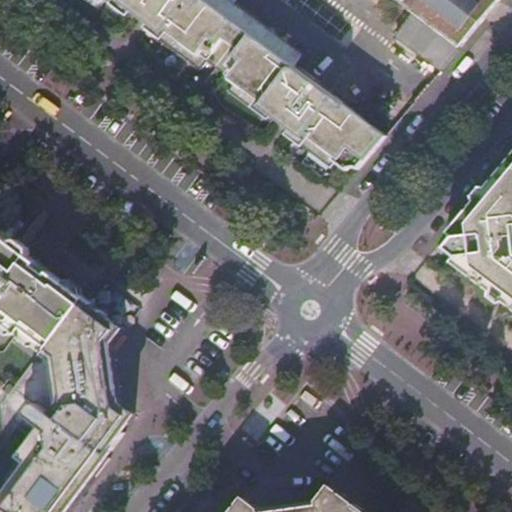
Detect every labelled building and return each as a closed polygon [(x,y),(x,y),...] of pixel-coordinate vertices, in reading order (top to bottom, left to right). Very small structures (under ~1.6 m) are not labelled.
[(103,0),(106,2),(107,0),(110,0),(118,6),(121,2),(134,12),(150,24),(162,33),(160,36),(170,44),(167,47),(187,63),(190,59),(202,67),(206,62),(234,83),(227,92),(248,108),(251,104),(261,112),(263,108),(277,118),(291,129),(303,138),(301,141),(311,149),(308,152),(328,168),(333,161),(346,170),(348,168),(354,167),(358,170),(387,135),(363,117),(339,100),(206,0),(103,0)] [(129,20),(134,12),(121,2),(118,6),(110,0),(107,0),(106,2),(129,20)] [(499,0),(397,0),(408,8),(414,12),(460,47),(499,0)] [(145,32),(167,47),(170,44),(160,36),(162,33),(150,24),(145,32)] [(271,126),(277,118),(263,108),(261,112),(251,104),(248,108),(271,126)] [(285,136),(308,152),(311,149),(301,141),(303,138),(291,129),(285,136)] [(511,158),(509,161),(503,169),(454,228),(459,266),(511,306),(511,158)] [(110,314),(89,298),(33,256),(25,258),(15,250),(14,242),(0,232),(0,511),(69,511),(102,470),(113,457),(109,454),(126,432),(123,429),(136,412),(135,410),(136,409),(125,401),(115,394),(109,353),(126,332),(124,331),(125,329),(108,316),(110,314)] [(335,490),(334,490),(332,490),(331,491),(330,491),(329,491),(327,492),(326,493),(325,493),(324,494),(323,495),(322,496),(321,497),(321,498),(262,507),(261,506),(260,505),(259,505),(258,504),(256,504),(255,503),(254,503),(252,503),(251,503),(250,503),(248,503),(247,503),(246,503),(245,504),(243,504),(242,505),(241,505),(240,506),(239,507),(238,508),(237,509),(236,510),(234,511),(371,511),(348,494),(346,493),(345,493),(344,492),(343,491),(342,491),(340,491),(339,490),(338,490),(336,490),(335,490)]
